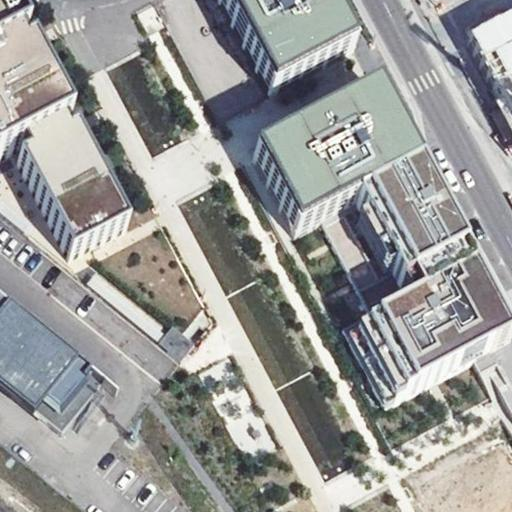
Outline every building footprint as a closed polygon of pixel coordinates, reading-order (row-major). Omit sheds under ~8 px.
[(217,0),(270,101),(352,56),(352,55),(322,0),(217,0)] [(0,163),(18,154),(24,164),(15,169),(67,266),(125,236),(72,138),(66,141),(61,131),(67,128),(28,55),(22,58),(16,48),(23,45),(3,9),(0,10),(0,163)] [(511,23),(465,49),(511,136),(511,23)] [(374,97),(253,162),(294,239),(320,225),(375,327),(348,341),(391,420),(511,356),(511,354),(483,302),(468,274),(464,266),(440,221),(438,216),(424,191),(417,179),(397,141),(375,99),(374,97)] [(35,230),(0,201),(0,216),(28,239),(35,230)] [(71,309),(84,293),(60,273),(47,289),(71,309)] [(92,281),(86,289),(155,346),(162,338),(92,281)] [(0,383),(65,435),(106,383),(0,299),(0,383)] [(171,330),(157,347),(180,365),(193,348),(171,330)]
